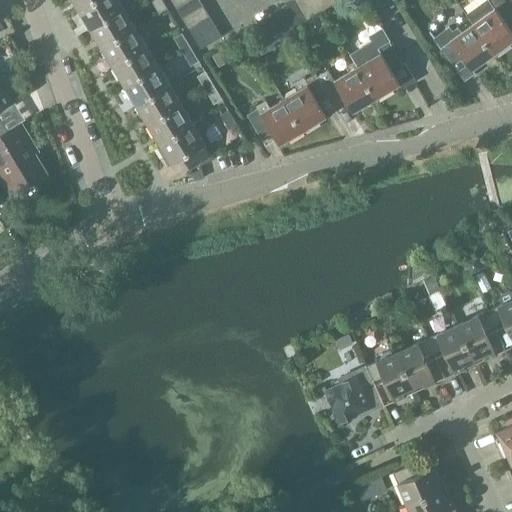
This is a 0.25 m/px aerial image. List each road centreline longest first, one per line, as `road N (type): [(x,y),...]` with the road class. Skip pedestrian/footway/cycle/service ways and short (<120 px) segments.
road 1 (residential): [(103,228),(511,112)]
road 2 (residential): [(103,228),(27,0)]
